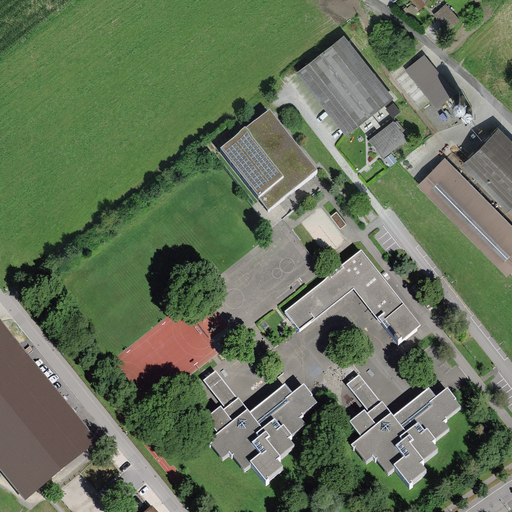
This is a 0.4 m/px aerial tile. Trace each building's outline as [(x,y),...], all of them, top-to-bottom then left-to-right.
[(446,3),(434,13),(449,29),(460,19),(446,3)] [(343,32),(295,70),(298,74),(344,132),(345,134),(370,115),(394,96),(359,52),(350,40),(343,32)] [(456,92),(424,54),(406,69),(407,71),(431,100),(437,107),(456,92)] [(453,99),(453,101),(454,103),(456,105),(457,106),(460,107),(462,106),(463,105),(465,104),(466,102),(466,100),(466,98),(465,96),(463,95),(461,94),(459,94),(457,94),(455,95),(454,97),(453,99)] [(395,116),(401,111),(396,104),(394,101),(386,108),(393,117),(395,116)] [(472,114),(473,113),(473,111),(472,109),(471,108),(469,107),(468,106),(466,106),(464,107),(463,108),(462,110),(462,112),(462,113),(463,115),(464,116),(466,117),(468,117),(469,117),(471,116),(472,114)] [(318,171),(271,112),(247,131),(220,152),(260,201),(264,207),(269,212),(289,196),(318,173),(319,172),(318,171)] [(379,127),(367,137),(377,148),(384,157),(405,140),(408,137),(403,131),(392,117),(379,127)] [(511,137),(499,124),(461,162),(508,209),(511,213),(511,137)] [(508,273),(511,269),(511,224),(445,156),(418,183),(508,273)] [(347,223),(337,210),(331,215),(341,227),(344,225),(347,223)] [(330,277),(284,314),(287,318),(295,327),(298,331),(300,334),(321,317),(355,290),(361,299),(399,346),(422,327),(404,304),(383,278),(382,276),(363,252),(330,277)] [(0,323),(0,472),(2,476),(22,500),(95,441),(0,323)] [(216,373),(204,382),(227,410),(238,401),(216,373)] [(360,376),(348,386),(370,414),(382,404),(360,376)] [(227,410),(225,411),(222,408),(215,414),(205,421),(217,435),(207,443),(223,463),(231,456),(245,474),(252,468),(266,486),(285,471),(278,463),(296,449),(289,441),(307,427),(300,419),(319,404),(312,396),(305,387),(294,396),(287,386),(251,414),(240,399),(238,401),(232,405),(227,410)] [(370,414),(368,415),(366,412),(353,423),(350,425),(362,440),(352,448),(366,466),(374,460),(388,478),(396,473),(410,492),(431,475),(424,467),(441,453),(435,445),(452,432),(445,423),(464,408),(453,395),(449,390),(438,399),(431,390),(395,418),(384,403),(382,404),(376,409),(370,414)]
